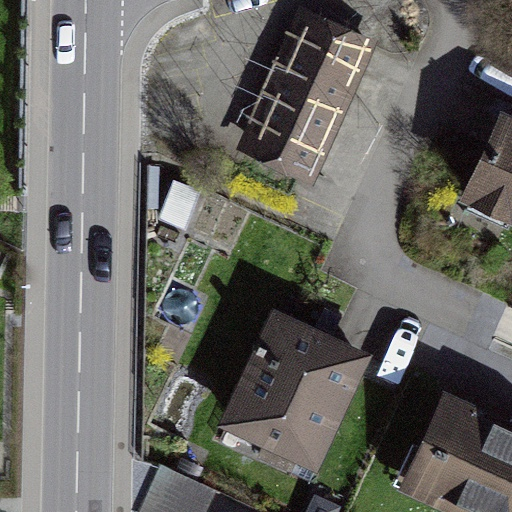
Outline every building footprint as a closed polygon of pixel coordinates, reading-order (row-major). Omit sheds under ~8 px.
[(368,44),(300,17),(249,143),(317,171),(368,44)] [(511,119),(497,113),(462,204),(511,223),(511,119)] [(360,361),(273,321),(224,427),(312,467),(360,361)] [(511,511),(511,434),(448,409),(415,489),(471,511),(511,511)] [(207,511),(215,495),(162,470),(142,511),(207,511)] [(338,511),(341,507),(317,496),(310,511),(338,511)]
